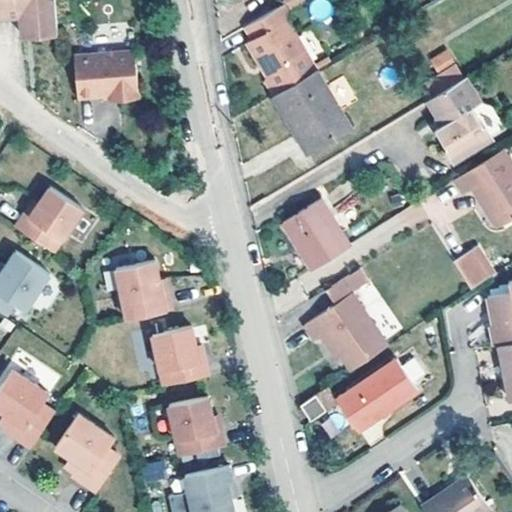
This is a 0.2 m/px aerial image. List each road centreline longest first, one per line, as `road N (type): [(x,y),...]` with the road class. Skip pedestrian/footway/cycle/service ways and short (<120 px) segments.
road 1 (unclassified): [(298,511),(227,211)]
road 2 (unclassified): [(227,211),(178,214),(0,93)]
road 3 (unclassified): [(227,211),(185,0)]
